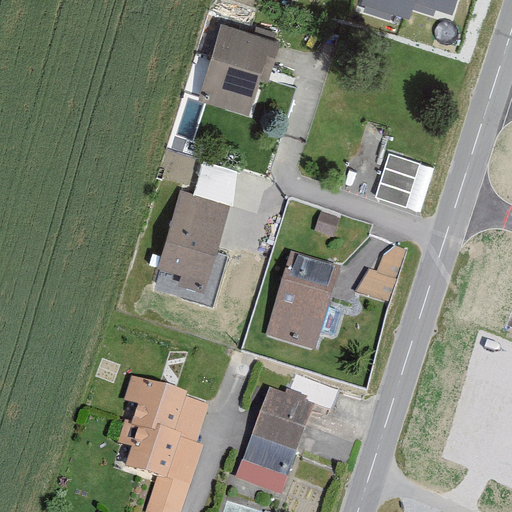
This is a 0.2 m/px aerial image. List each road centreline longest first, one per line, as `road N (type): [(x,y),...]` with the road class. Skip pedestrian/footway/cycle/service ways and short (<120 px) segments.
road 1 (tertiary): [(357,511),(511,28)]
road 2 (residential): [(237,360),(192,511)]
